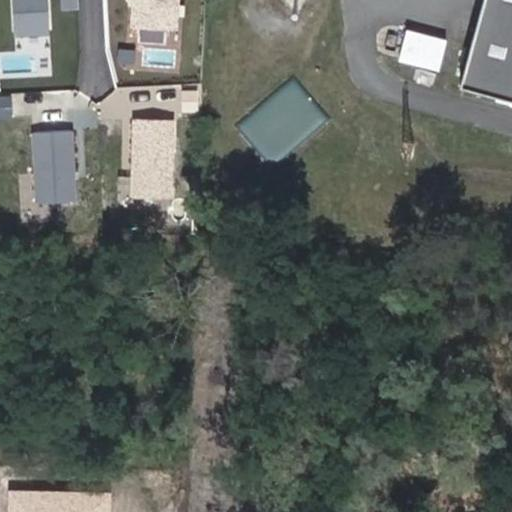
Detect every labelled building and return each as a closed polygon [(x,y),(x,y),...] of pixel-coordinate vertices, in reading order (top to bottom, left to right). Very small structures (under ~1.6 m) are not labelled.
[(48,0),(15,0),(18,35),(50,33),(48,0)] [(177,27),(179,0),(135,0),(134,24),(177,27)] [(511,0),(482,0),(460,85),(511,99),(511,0)] [(409,24),(399,55),(440,68),(449,36),(409,24)] [(174,197),(175,118),(130,118),(129,197),(174,197)] [(79,203),(73,128),(30,132),(36,206),(79,203)] [(110,511),(111,492),(7,490),(6,511),(110,511)]
